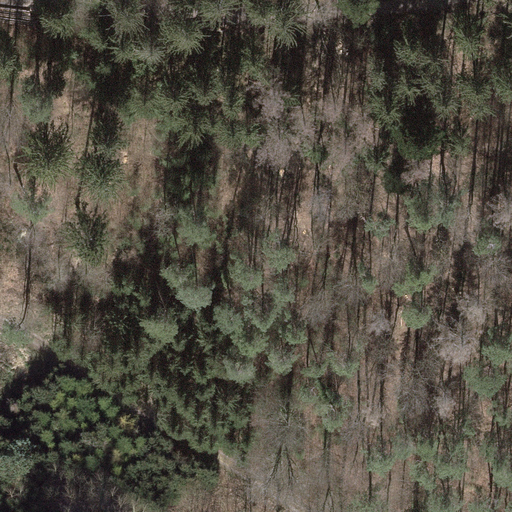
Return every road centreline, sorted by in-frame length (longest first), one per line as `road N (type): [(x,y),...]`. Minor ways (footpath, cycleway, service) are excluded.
road 1 (track): [(319,511),(104,371),(0,321)]
road 2 (track): [(50,0),(289,19),(411,0)]
